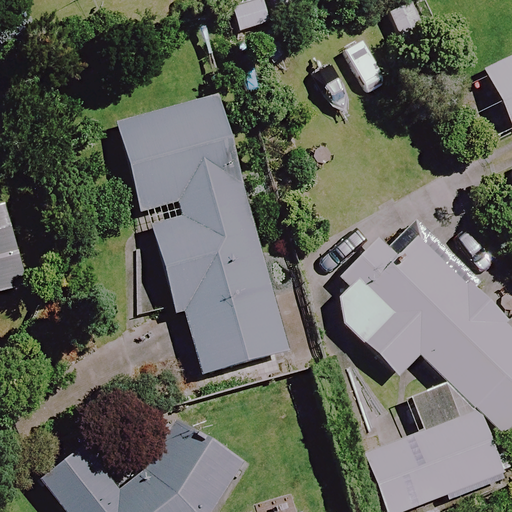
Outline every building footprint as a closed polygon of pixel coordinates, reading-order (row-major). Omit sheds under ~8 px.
[(207,0),(212,11),(240,0),(207,0)] [(384,89),(362,49),(341,61),(363,101),(384,89)] [(511,60),(475,79),(505,140),(511,136),(511,60)] [(280,359),(211,104),(110,131),(161,321),(173,318),(175,326),(190,383),(280,359)] [(511,171),(503,175),(511,192),(511,171)] [(0,298),(17,294),(0,230),(0,298)] [(511,332),(479,299),(416,234),(392,257),(377,241),(336,281),(348,294),(329,313),(395,380),(420,357),(423,361),(476,415),(504,444),(506,442),(511,435),(511,332)] [(404,511),(499,478),(476,415),(382,448),(362,456),(382,511),(404,511)] [(134,478),(107,497),(73,453),(30,487),(49,511),(205,511),(230,474),(163,430),(134,478)]
